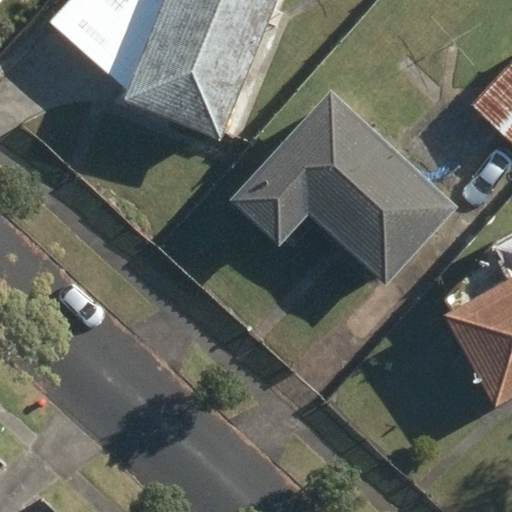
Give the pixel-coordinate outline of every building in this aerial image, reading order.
[(170,0),(126,107),(221,147),(280,0),(170,0)] [(306,222),(387,293),(456,214),(393,158),(428,121),(367,68),(333,106),(328,101),(230,212),(278,254),(306,222)] [(511,68),(472,112),(511,149),(511,68)] [(492,284),(505,289),(511,285),(511,253),(502,251),(490,258),(485,271),(492,284)] [(511,288),(445,325),(493,415),(511,404),(511,288)]
